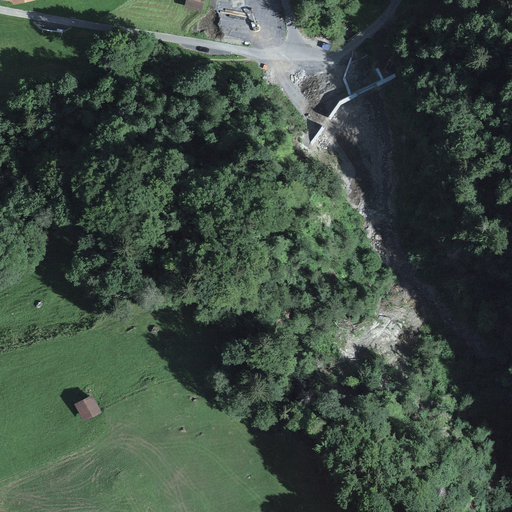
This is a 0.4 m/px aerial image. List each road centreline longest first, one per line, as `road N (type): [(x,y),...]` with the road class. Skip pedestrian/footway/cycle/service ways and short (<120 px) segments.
road 1 (trunk): [(299,0),(172,85),(0,168)]
road 2 (residential): [(297,55),(0,9)]
road 3 (unclassified): [(297,55),(346,49),(396,0)]
